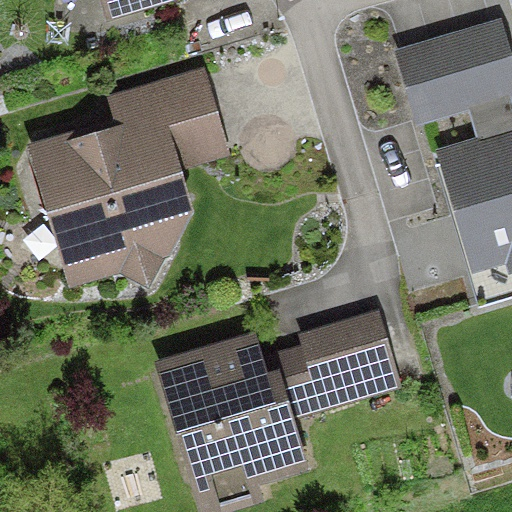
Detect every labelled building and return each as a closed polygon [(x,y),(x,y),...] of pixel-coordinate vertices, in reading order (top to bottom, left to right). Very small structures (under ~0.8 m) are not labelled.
[(506,92),(489,35),(398,62),(415,119),(506,92)] [(181,218),(165,167),(155,170),(144,131),(201,115),(190,78),(108,103),(115,127),(40,149),(34,161),(50,213),(62,220),(55,232),(61,253),(84,265),(111,257),(125,231),(152,246),(168,240),(181,218)] [(475,252),(477,257),(511,247),(511,142),(449,161),(475,252)] [(289,414),(389,384),(371,322),(301,343),(309,370),(279,379),(289,414)] [(243,477),(294,462),(270,382),(258,385),(245,343),(207,355),(210,367),(162,381),(190,475),(238,460),(243,477)]
